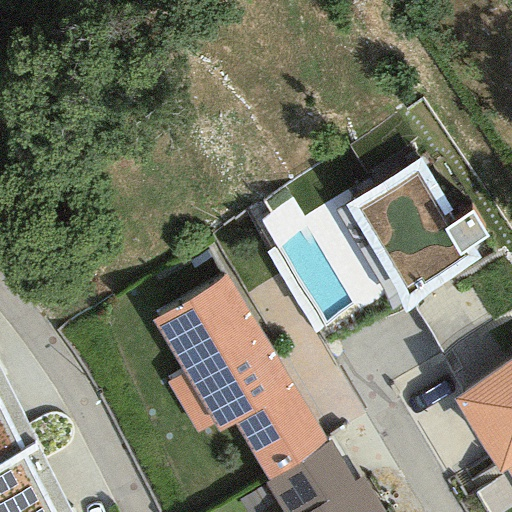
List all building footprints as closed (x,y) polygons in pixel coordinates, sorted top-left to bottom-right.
[(344,207),(405,313),(411,308),(478,262),(471,248),(487,237),(471,211),(455,224),(420,160),(344,207)] [(411,308),(443,355),(510,309),(478,262),(411,308)] [(233,426),(267,482),(328,446),(226,273),(145,321),(176,374),(162,383),(194,438),(211,428),(216,436),(233,426)] [(505,473),(511,484),(511,363),(450,401),(497,478),(505,473)] [(0,406),(0,464),(23,452),(0,406)] [(383,511),(361,475),(353,480),(331,444),(328,446),(267,482),(263,484),(280,511),(383,511)] [(0,511),(55,511),(23,452),(0,464),(0,511)]
